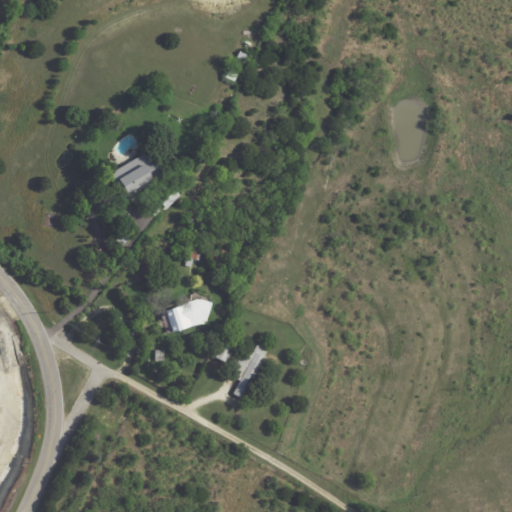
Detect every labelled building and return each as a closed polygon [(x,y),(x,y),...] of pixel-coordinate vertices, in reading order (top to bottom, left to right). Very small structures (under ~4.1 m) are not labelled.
[(234,60),(237,52),(248,57),(244,66),(233,61),(234,60)] [(223,79),(226,72),(237,78),(235,81),(234,81),(232,84),(223,79)] [(137,193),(120,204),(104,178),(151,149),(167,175),(137,193)] [(177,198),(167,208),(165,206),(161,211),(151,201),(166,186),(177,198)] [(174,210),(180,203),(191,207),(188,215),(174,210)] [(196,263),(191,261),(189,269),(183,267),(185,260),(181,259),(184,249),(189,250),(190,244),(201,247),(196,263)] [(161,327),(157,315),(185,306),(185,305),(196,301),(208,306),(203,326),(194,328),(163,337),(161,327)] [(239,401),(230,396),(237,383),(225,376),(230,367),(224,364),(222,367),(209,359),(219,342),(232,349),(229,354),(236,358),(240,350),(250,355),(254,347),(265,353),(262,360),(270,364),(255,392),(248,388),(240,402),(239,401)] [(154,352),(162,353),(162,363),(153,362),(154,352)]
